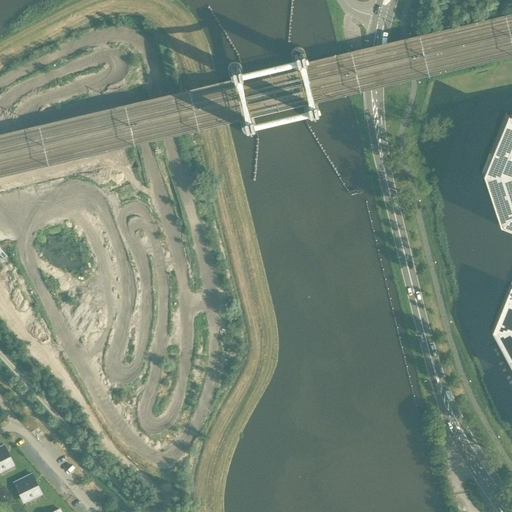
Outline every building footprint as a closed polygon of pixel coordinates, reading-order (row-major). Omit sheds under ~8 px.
[(291,55),(305,115),(306,117),(307,118),(309,119),(311,120),(313,120),(315,119),(316,118),(318,116),(318,114),(319,112),(304,52),(304,50),(302,49),(301,48),(299,47),(297,47),(296,47),(294,48),(293,49),(292,51),(291,53),(291,55)] [(306,61),(304,55),(227,73),(229,79),(306,61)] [(228,70),(242,131),(243,132),(244,134),(246,135),(248,135),(250,135),(252,134),(253,133),(254,132),(255,130),(255,128),(240,66),(239,64),(238,63),(236,63),(234,63),(232,63),(231,64),(229,65),(228,67),(228,68),(228,70)] [(318,112),(316,106),(239,124),(241,130),(318,112)] [(499,226),(511,230),(511,280),(510,286),(509,286),(491,332),(496,342),(489,347),(511,389),(511,114),(508,116),(506,113),(481,174),(499,226)] [(0,469),(11,464),(5,453),(7,452),(4,445),(0,447),(0,469)] [(19,488),(25,500),(38,493),(33,481),(35,480),(32,474),(14,483),(17,489),(19,488)]
